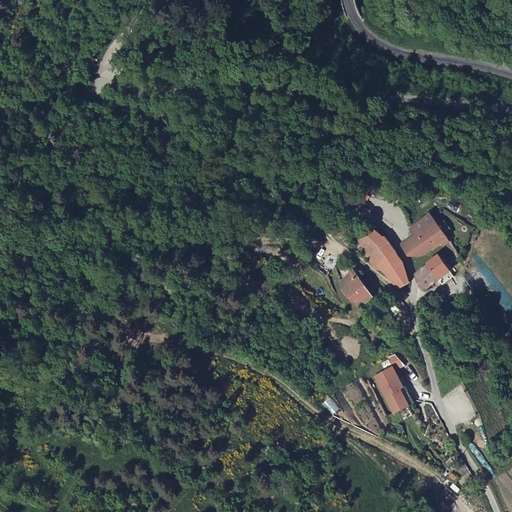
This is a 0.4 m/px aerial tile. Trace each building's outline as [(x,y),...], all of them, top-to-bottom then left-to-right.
[(415,235),(403,245),(410,255),(421,258),(442,245),(448,241),(430,216),(425,220),(413,229),(415,235)] [(361,240),(382,266),(393,281),(402,287),(413,281),(407,264),(387,237),(373,227),(361,240)] [(361,240),(356,246),(377,270),(382,266),(361,240)] [(330,255),(314,244),(288,281),(307,292),(323,264),(330,255)] [(323,264),(307,292),(317,299),(329,277),(337,260),(330,255),(323,264)] [(440,282),(450,273),(451,272),(440,257),(428,265),(440,282)] [(428,290),(440,282),(428,265),(417,273),(422,282),(428,290)] [(454,280),(450,273),(440,282),(445,288),(454,280)] [(358,276),(353,280),(342,288),(359,309),(373,298),(358,276)] [(425,290),(428,290),(422,282),(419,285),(425,290)] [(394,411),(403,407),(414,401),(406,384),(404,385),(394,366),(381,372),(376,375),(394,411)]
